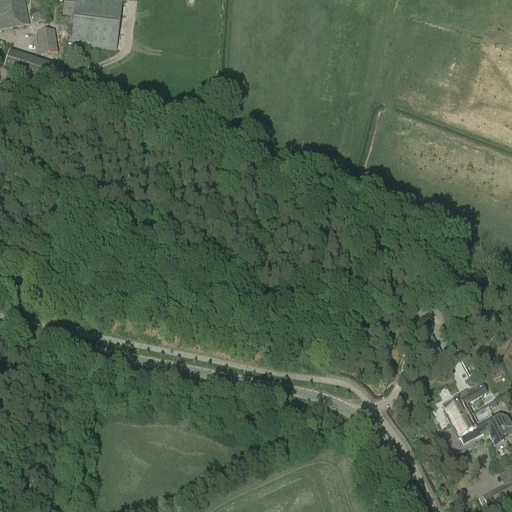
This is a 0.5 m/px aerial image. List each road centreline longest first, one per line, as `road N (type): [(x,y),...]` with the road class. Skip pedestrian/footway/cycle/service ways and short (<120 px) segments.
road 1 (track): [(511,324),(472,279),(401,226),(83,101)]
road 2 (tertiary): [(423,511),(379,436),(333,402),(0,333)]
